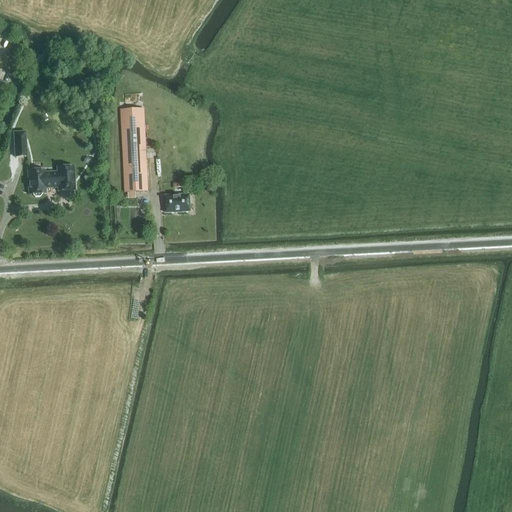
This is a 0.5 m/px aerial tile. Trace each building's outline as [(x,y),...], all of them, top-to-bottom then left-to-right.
[(15,75),(19,66),(6,60),(2,69),(15,75)] [(81,101),(73,101),(73,114),(81,114),(81,101)] [(120,110),(125,193),(127,193),(135,192),(147,192),(144,128),(143,109),(120,110)] [(27,157),(26,131),(12,132),(14,158),(27,157)] [(57,192),(74,191),(73,167),(56,168),(56,173),(44,173),(44,170),(27,171),(28,195),(45,194),(45,188),(57,188),(57,192)] [(190,212),(189,195),(164,196),(165,214),(190,212)]
